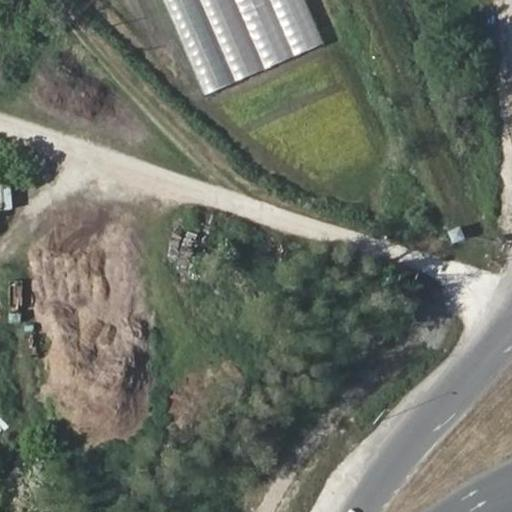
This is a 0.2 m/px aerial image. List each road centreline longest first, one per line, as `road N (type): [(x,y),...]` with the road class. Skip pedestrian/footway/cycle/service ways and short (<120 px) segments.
road 1 (track): [(64,0),(259,211)]
road 2 (primary): [(466,379),(359,511)]
